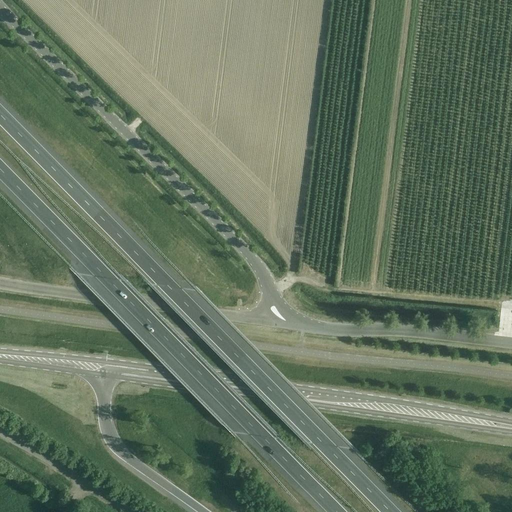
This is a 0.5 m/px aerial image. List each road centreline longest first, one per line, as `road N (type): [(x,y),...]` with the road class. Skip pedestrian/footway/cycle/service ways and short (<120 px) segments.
road 1 (motorway): [(389,511),(0,115)]
road 2 (motorway): [(0,169),(336,511)]
road 3 (unclassified): [(280,323),(255,261),(0,8)]
road 4 (primary): [(511,427),(107,369)]
road 5 (unclassified): [(280,323),(0,284)]
road 6 (unclassified): [(511,343),(280,323)]
road 7 (motorway): [(107,369),(113,444),(202,511)]
road 8 (unclassified): [(129,511),(0,430)]
